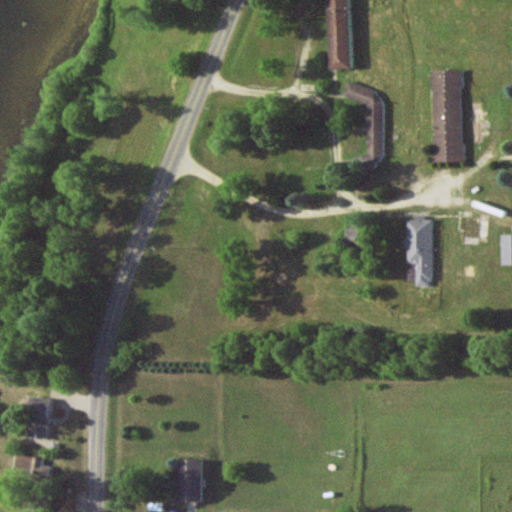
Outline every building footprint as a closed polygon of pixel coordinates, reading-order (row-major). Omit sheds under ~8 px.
[(328,0),(330,69),(352,68),(350,0),(328,0)] [(434,162),(463,161),(463,70),(433,70),(434,162)] [(344,96),(368,104),(368,154),(361,154),(361,169),(376,169),(384,149),(384,93),(349,80),(344,96)] [(433,220),(425,220),(425,217),(408,217),(408,265),(417,265),(417,287),(433,287),(433,220)] [(503,265),(511,264),(511,234),(502,235),(503,265)] [(49,439),(52,399),(31,397),(28,437),(49,439)] [(51,467),(42,466),(43,459),(18,455),(15,471),(49,478),(51,467)] [(180,501),(203,501),(202,458),(179,458),(180,501)]
